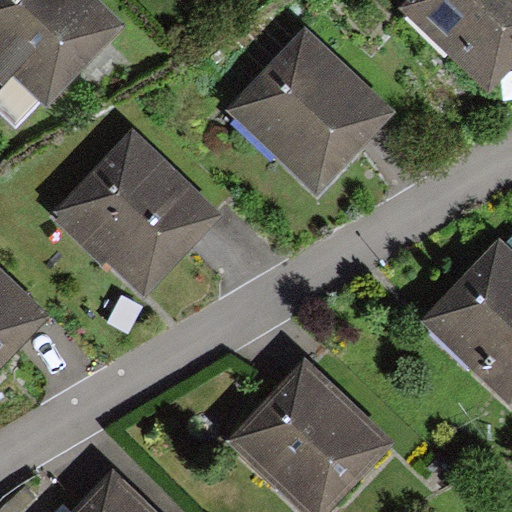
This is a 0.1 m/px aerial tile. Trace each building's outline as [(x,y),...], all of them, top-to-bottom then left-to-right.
[(43,95),(114,20),(93,0),(0,0),(0,70),(9,62),(43,95)] [(489,89),(511,63),(511,0),(417,0),(405,13),(444,48),(489,89)] [(317,187),(387,110),(304,34),(233,111),(273,147),(317,187)] [(142,292),(212,215),(129,139),(58,216),(102,256),(142,292)] [(511,402),(511,261),(500,251),(430,328),(466,360),(511,402)] [(0,365),(40,322),(0,284),(0,365)] [(307,511),(321,511),(386,442),(302,366),(232,443),(272,480),(307,511)] [(152,511),(113,477),(80,511),(152,511)]
